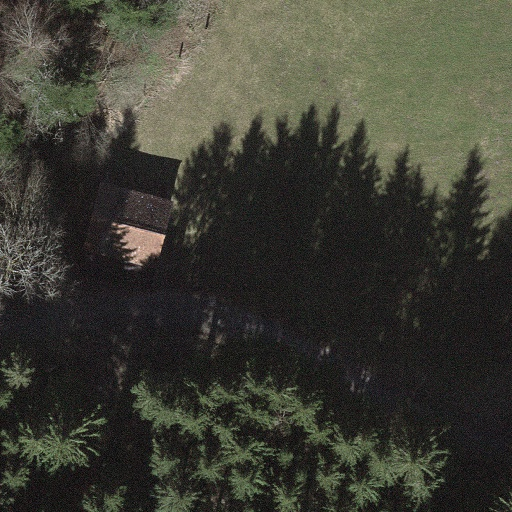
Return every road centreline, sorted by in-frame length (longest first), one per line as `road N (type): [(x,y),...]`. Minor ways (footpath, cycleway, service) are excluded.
road 1 (track): [(511,458),(286,349),(108,312),(17,305),(0,314)]
road 2 (track): [(108,312),(117,414),(185,511)]
